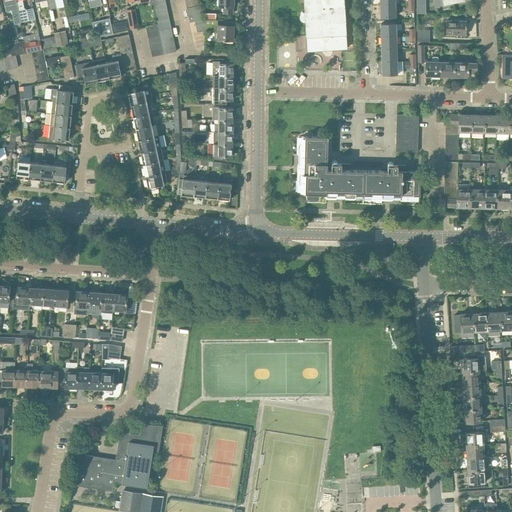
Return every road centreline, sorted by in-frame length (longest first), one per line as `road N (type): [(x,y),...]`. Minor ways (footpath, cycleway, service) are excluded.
road 1 (residential): [(38,511),(55,417),(120,414),(133,398),(150,278)]
road 2 (tertiary): [(435,511),(421,288)]
road 3 (tertiary): [(261,224),(274,232),(421,237)]
road 4 (residential): [(150,278),(0,266)]
road 5 (tertiary): [(261,224),(256,93)]
road 6 (residential): [(84,153),(89,102),(116,96),(128,144)]
road 7 (residential): [(366,95),(491,98)]
